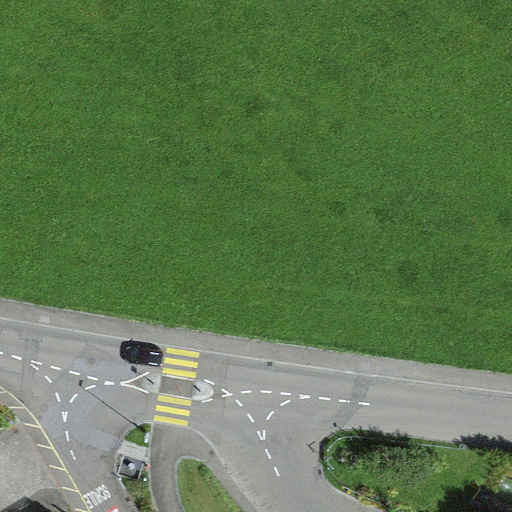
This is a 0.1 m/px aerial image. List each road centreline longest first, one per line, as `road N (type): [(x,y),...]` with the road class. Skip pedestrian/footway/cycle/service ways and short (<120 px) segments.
road 1 (unclassified): [(511,422),(260,396)]
road 2 (unclassified): [(260,396),(71,372)]
road 3 (residential): [(114,511),(69,431),(71,372)]
road 4 (unclassified): [(260,396),(272,463),(317,511)]
